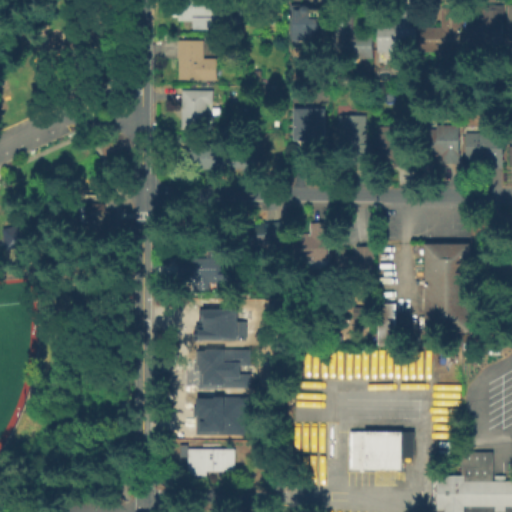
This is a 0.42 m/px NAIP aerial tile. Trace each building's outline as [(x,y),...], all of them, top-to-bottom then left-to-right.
[(227,20),(227,33),(193,33),(193,20),(179,20),(179,1),(227,1),(227,20)] [(460,52),(423,52),(423,29),(442,29),(442,8),(460,8),(460,52)] [(502,49),(468,49),(468,23),(482,23),(482,8),(502,8),(502,49)] [(291,31),(291,11),(329,11),(329,31),(291,31)] [(413,49),(380,49),(380,28),(394,28),(394,12),(414,12),(413,49)] [(359,21),(359,36),(373,36),(373,55),(335,54),(335,21),(359,21)] [(205,43),(205,58),(218,58),(218,81),(179,81),(179,43),(205,43)] [(207,130),(183,130),(183,94),(214,94),(214,106),(207,106),(207,130)] [(295,149),(295,114),(324,114),(324,149),(295,149)] [(337,156),(338,117),(367,117),(367,157),(337,156)] [(459,128),(459,164),(442,163),(442,154),(433,154),(433,127),(459,128)] [(379,158),(379,129),(401,129),(401,158),(379,158)] [(503,161),(503,168),(484,168),(484,161),(468,161),(468,136),(503,136),(503,161)] [(192,171),(192,149),(225,149),(225,171),(192,171)] [(283,223),(285,246),(246,250),(244,227),(283,223)] [(1,226),(2,248),(27,247),(27,225),(1,226)] [(328,226),(328,271),(312,271),(312,262),(295,262),(295,238),(312,238),(312,226),(328,226)] [(367,239),(367,269),(334,269),(334,250),(351,250),(351,239),(367,239)] [(422,243),(469,243),(469,332),(422,332),(422,243)] [(180,282),(180,260),(220,260),(220,282),(180,282)] [(393,302),(393,343),(375,343),(376,302),(393,302)] [(192,340),(192,323),(197,324),(197,309),(235,309),(235,321),(244,321),(244,340),(192,340)] [(197,387),(197,370),(191,370),(191,361),(193,361),(193,351),(203,351),(203,349),(248,349),(248,387),(197,387)] [(194,433),(194,417),(191,417),(191,406),(194,406),(194,398),(212,398),(212,396),(257,396),(256,431),(243,431),(243,434),(194,433)] [(403,472),(350,472),(350,432),(414,432),(414,460),(403,460),(403,472)] [(189,471),(189,444),(234,444),(234,471),(189,471)] [(511,511),(511,508),(505,508),(505,511),(493,511),(493,508),(463,508),(463,511),(443,511),(435,511),(435,474),(460,474),(460,451),(491,451),(491,474),(503,474),(503,481),(511,481),(511,511)]
